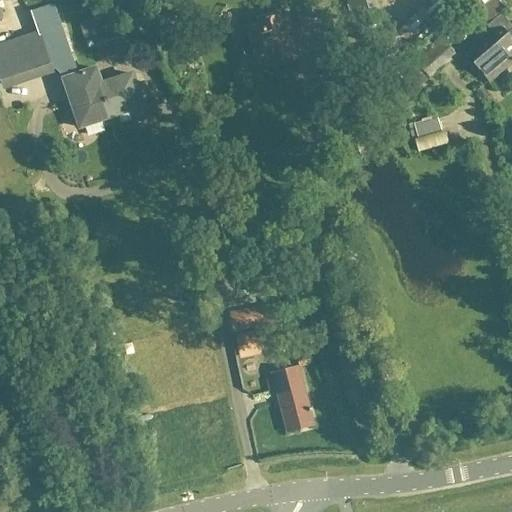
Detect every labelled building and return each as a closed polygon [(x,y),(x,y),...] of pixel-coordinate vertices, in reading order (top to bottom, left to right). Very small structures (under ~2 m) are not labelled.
[(75,7),(79,17),(102,9),(97,0),(96,0),(93,1),(93,0),(75,7)] [(507,14),(494,0),(471,0),(479,8),(483,6),(497,21),(487,30),(491,35),(465,57),(488,84),(511,63),(511,29),(501,17),(507,14)] [(29,13),(36,33),(38,32),(51,71),(53,71),(62,83),(77,77),(51,5),(29,13)] [(292,60),(279,16),(257,22),(258,27),(245,32),(248,42),(242,44),(241,48),(244,59),(249,60),(253,59),(256,68),(269,64),(270,67),(292,60)] [(108,40),(113,48),(115,55),(121,53),(122,56),(138,47),(133,39),(117,17),(80,29),(85,45),(108,40)] [(0,87),(2,92),(53,76),(51,71),(38,32),(36,33),(0,45),(0,87)] [(429,81),(454,60),(439,44),(414,65),(411,62),(396,77),(401,83),(392,91),(402,102),(407,96),(404,93),(409,88),(414,93),(429,81)] [(99,89),(93,72),(77,77),(62,83),(79,131),(142,109),(138,98),(142,96),(139,87),(135,89),(131,77),(99,89)] [(254,330),(281,325),(278,305),(251,310),(250,310),(254,330)] [(238,362),(264,356),(259,333),(233,338),(238,362)] [(286,435),(311,429),(297,371),(271,377),(286,435)]
